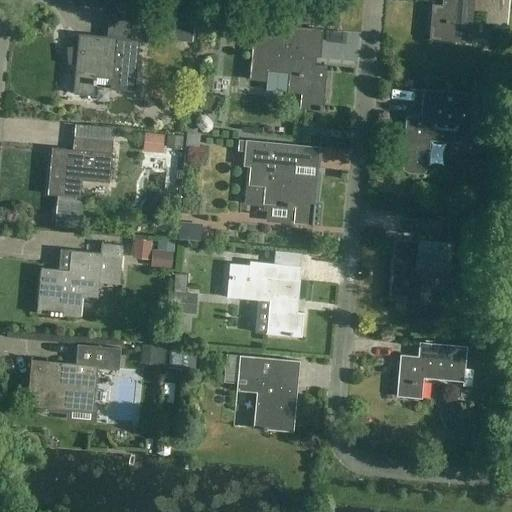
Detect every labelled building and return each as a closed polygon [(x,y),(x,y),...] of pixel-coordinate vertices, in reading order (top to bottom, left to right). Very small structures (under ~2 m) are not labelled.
[(433,4),(430,39),(471,43),(473,10),(494,12),(493,28),(508,30),(510,0),(443,0),(443,5),(433,4)] [(80,34),(78,50),(70,50),(70,63),(77,63),(74,94),(96,96),(98,75),(112,76),(111,90),(136,92),(141,41),(147,42),(149,19),(114,15),(112,37),(80,34)] [(173,24),(172,40),(192,41),(194,22),(178,21),(178,24),(173,24)] [(322,30),(284,26),(284,27),(291,28),(290,38),(254,35),(250,80),(266,81),(267,71),(290,73),(288,92),(301,94),(300,108),(319,110),(319,111),(323,111),(324,106),(323,106),(327,66),(313,65),(314,56),(320,57),(322,30)] [(421,118),(406,117),(402,164),(403,171),(408,173),(419,174),(425,173),(427,166),(430,141),(469,144),(469,148),(470,148),(475,95),(480,96),(480,95),(410,88),(410,89),(423,91),(422,104),(418,104),(418,105),(422,105),(421,118)] [(143,150),(162,152),(164,134),(145,132),(143,150)] [(48,195),(82,198),(82,196),(75,196),(77,180),(110,183),(114,140),(75,136),(74,150),(53,148),(48,195)] [(316,178),(317,175),(295,173),(297,145),(246,141),(246,142),(239,141),(238,151),(245,151),(244,166),(251,167),(249,185),(265,187),(264,204),(294,207),(293,221),(311,223),(311,224),(312,225),(314,200),(316,201),(318,178),(316,178)] [(390,299),(420,302),(423,270),(451,273),(454,243),(419,240),(419,242),(396,240),(390,299)] [(51,315),(81,318),(83,297),(98,298),(100,283),(120,285),(124,245),(103,243),(103,244),(107,244),(106,254),(61,249),(61,251),(71,252),(70,270),(41,268),(37,314),(39,314),(39,312),(51,313),(51,315)] [(158,252),(159,272),(179,272),(178,252),(158,252)] [(230,263),(227,298),(269,302),(266,334),(302,337),(304,313),(297,312),(301,267),(250,261),(250,266),(230,263)] [(187,273),(175,272),(172,311),(171,310),(169,330),(179,331),(180,312),(195,313),(197,293),(186,292),(187,273)] [(474,368),(467,368),(468,346),(408,341),(408,343),(420,344),(419,356),(401,355),(397,397),(423,400),(425,379),(464,382),(464,386),(472,387),(474,368)] [(33,361),(29,404),(30,404),(30,403),(51,405),(50,410),(69,412),(72,408),(93,410),(97,368),(119,370),(121,349),(78,344),(76,365),(33,361)] [(168,355),(166,367),(185,369),(186,364),(194,365),(196,347),(179,346),(178,356),(168,355)] [(298,391),(299,375),(300,361),(241,356),(240,356),(228,355),(225,383),(253,385),(252,392),(258,393),(254,428),(264,429),(264,430),(268,431),(268,430),(294,432),(294,430),(291,430),(293,406),(290,406),(292,391),(298,391)] [(116,376),(119,429),(146,427),(142,374),(116,376)] [(173,404),(175,383),(164,382),(163,403),(173,404)]
